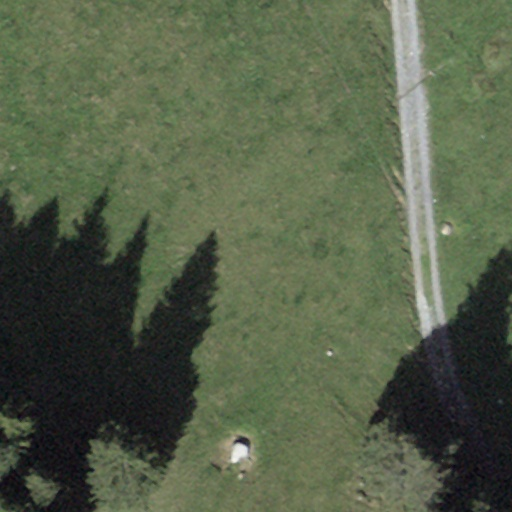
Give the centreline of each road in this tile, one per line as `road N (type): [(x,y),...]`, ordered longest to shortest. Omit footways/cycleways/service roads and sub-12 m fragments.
road 1 (track): [(511,491),(444,327),(423,138)]
road 2 (track): [(423,138),(408,0)]
